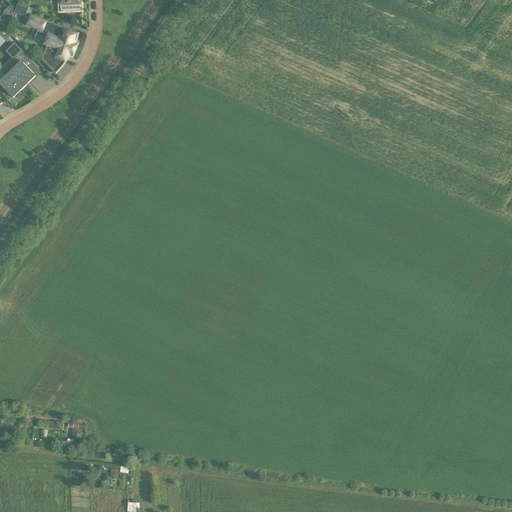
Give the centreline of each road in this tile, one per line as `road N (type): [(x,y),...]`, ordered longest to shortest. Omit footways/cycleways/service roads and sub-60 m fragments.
road 1 (unclassified): [(0,258),(191,0)]
road 2 (residential): [(0,132),(82,71),(93,48),(97,0)]
